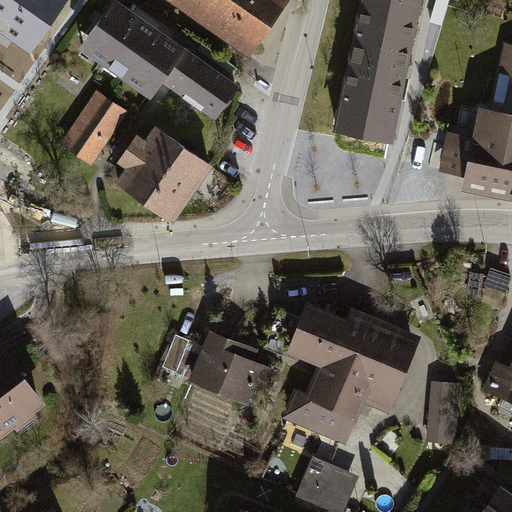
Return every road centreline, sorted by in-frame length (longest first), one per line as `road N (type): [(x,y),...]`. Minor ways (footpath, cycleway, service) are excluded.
road 1 (residential): [(4,264),(264,240)]
road 2 (residential): [(264,240),(511,227)]
road 3 (residential): [(315,0),(264,240)]
